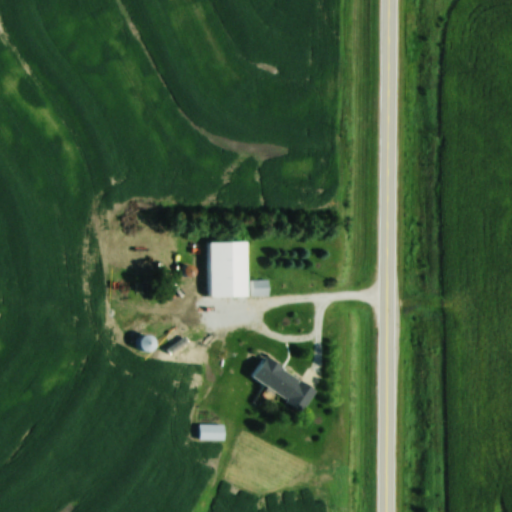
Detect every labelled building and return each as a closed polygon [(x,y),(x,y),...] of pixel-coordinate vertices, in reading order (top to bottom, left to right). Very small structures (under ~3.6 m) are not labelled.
[(249,296),(249,240),(209,241),(209,296),(249,296)] [(129,276),(149,276),(149,242),(129,242),(129,276)] [(142,350),(155,349),(154,335),(141,336),(142,350)] [(317,387),(263,355),(250,377),(304,409),(317,387)] [(224,424),(198,424),(198,440),(224,440),(224,424)]
